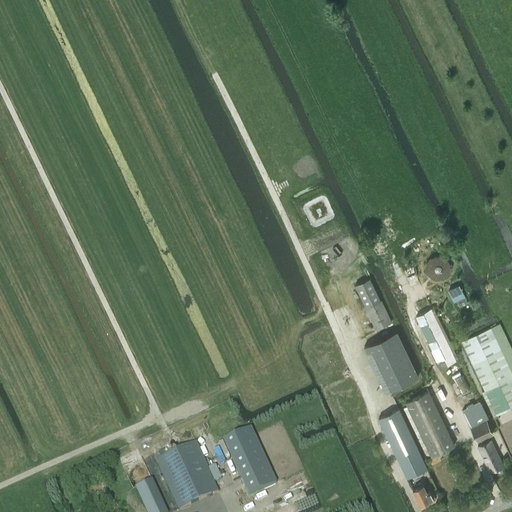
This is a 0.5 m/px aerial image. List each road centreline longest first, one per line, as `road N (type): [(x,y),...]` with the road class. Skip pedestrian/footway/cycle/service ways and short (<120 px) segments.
road 1 (track): [(0,83),(167,433),(151,457),(174,511)]
road 2 (track): [(377,428),(178,0)]
